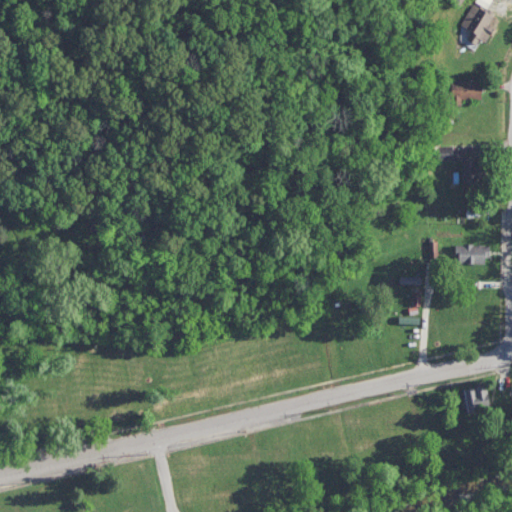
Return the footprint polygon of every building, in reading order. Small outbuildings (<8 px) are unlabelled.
[(463,42),(473,47),(490,15),(467,4),(455,27),(467,33),(463,42)] [(456,98),(474,98),(474,80),(444,80),(444,104),(456,104),(456,98)] [(439,146),(454,146),(453,161),(439,160),(439,146)] [(464,153),(489,154),(488,183),(464,182),(464,153)] [(135,236),(156,228),(162,243),(142,251),(135,236)] [(483,262),(484,243),(450,242),(449,261),(483,262)] [(462,411),(489,406),(484,382),(457,387),(462,411)]
